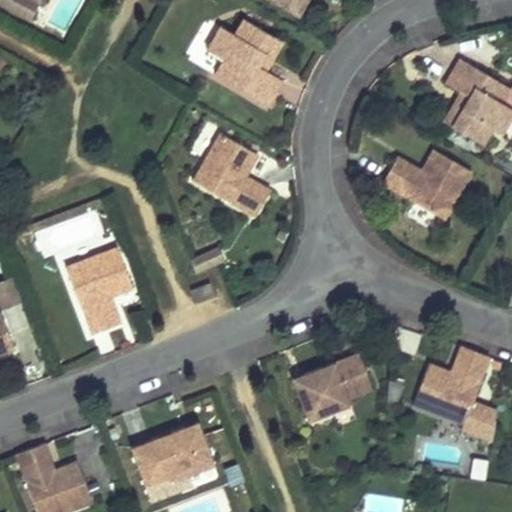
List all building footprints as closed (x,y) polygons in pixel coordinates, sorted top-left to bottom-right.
[(38,0),(0,0),(0,11),(24,26),(34,9),(38,0)] [(259,0),(295,20),(306,0),(259,0)] [(278,47),(238,24),(230,37),(216,29),(201,55),(219,66),(211,80),(264,111),(278,84),(262,75),(253,70),(258,62),(267,67),(278,47)] [(267,67),(258,62),(253,70),(262,75),(267,67)] [(456,64),(441,88),(457,97),(465,102),(458,114),(449,109),(439,127),(479,150),(488,134),(498,139),(511,116),(499,109),(507,94),(456,64)] [(465,102),(457,97),(449,109),(458,114),(465,102)] [(252,162),(212,138),(184,188),(247,225),(265,196),(241,182),(252,162)] [(419,177),(393,164),(378,192),(441,227),(468,179),(430,158),(419,177)] [(213,254),(184,264),(189,278),(218,268),(213,254)] [(114,257),(64,276),(89,341),(118,331),(108,305),(129,297),(114,257)] [(207,291),(187,297),(193,310),(213,304),(207,291)] [(0,359),(10,356),(0,329),(0,359)] [(453,388),(433,380),(417,421),(466,440),(491,374),(464,362),(453,388)] [(307,406),(293,411),(304,440),(333,428),(331,423),(346,417),(370,407),(357,372),(302,394),(307,406)] [(302,394),(289,399),(293,411),(307,406),(302,394)] [(348,423),(346,417),(331,423),(333,428),(348,423)] [(191,429),(178,433),(184,446),(195,442),(191,429)] [(178,433),(124,454),(137,489),(163,479),(172,498),(187,493),(182,479),(207,470),(195,442),(184,446),(178,433)] [(423,462),(460,463),(460,444),(424,443),(423,462)] [(42,447),(14,459),(34,511),(72,511),(89,506),(74,466),(53,474),(42,447)] [(470,457),(469,477),(486,477),(486,458),(470,457)]
